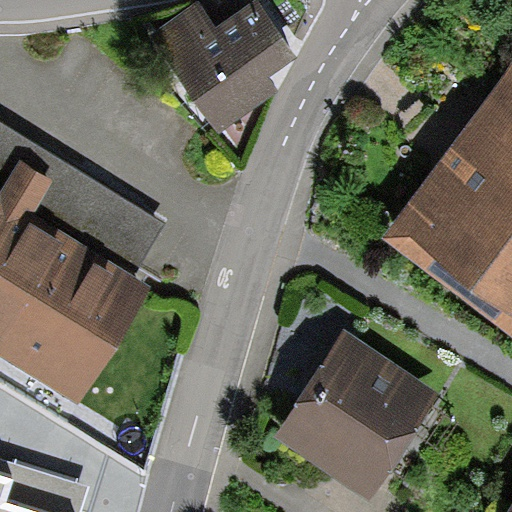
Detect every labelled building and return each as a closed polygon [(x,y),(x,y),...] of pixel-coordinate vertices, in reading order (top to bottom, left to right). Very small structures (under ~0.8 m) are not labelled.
[(292,49),(258,0),(243,0),(215,20),(201,0),(194,0),(155,27),(220,120),(279,79),(269,65),(292,49)] [(511,55),(385,219),(511,316),(511,55)] [(34,155),(42,141),(0,114),(0,170),(17,144),(34,155)] [(42,141),(34,155),(52,166),(31,200),(135,265),(165,217),(42,141)] [(0,333),(78,382),(147,271),(135,265),(31,200),(52,166),(34,155),(17,144),(0,170),(0,333)] [(436,382),(341,319),(276,423),(371,482),(436,382)] [(16,450),(0,445),(0,511),(90,511),(94,500),(9,474),(16,450)] [(511,511),(511,495),(500,511),(511,511)]
